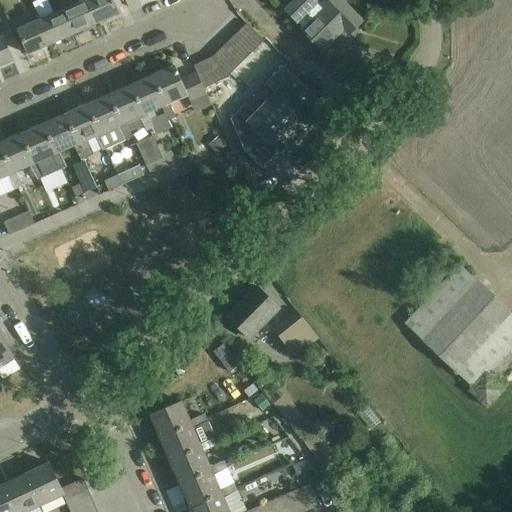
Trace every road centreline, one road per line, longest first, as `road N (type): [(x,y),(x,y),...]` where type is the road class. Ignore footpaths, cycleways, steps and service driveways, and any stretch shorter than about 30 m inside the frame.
road 1 (unclassified): [(99,394),(426,67),(433,42),(421,0)]
road 2 (residential): [(0,107),(200,14)]
road 3 (residential): [(74,401),(0,285)]
road 4 (residential): [(151,511),(99,394)]
